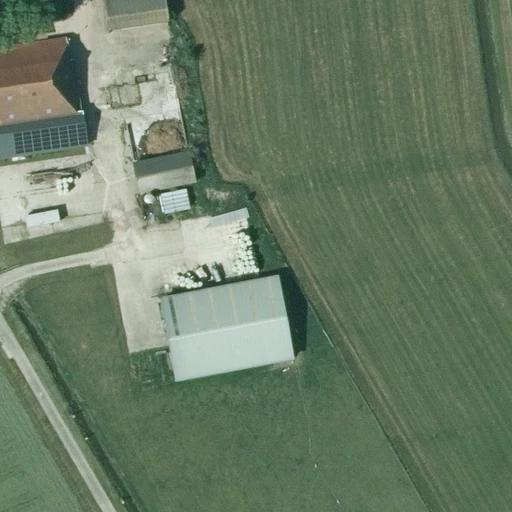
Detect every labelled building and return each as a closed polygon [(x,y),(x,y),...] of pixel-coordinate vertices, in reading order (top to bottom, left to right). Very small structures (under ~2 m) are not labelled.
[(164,0),(103,0),(108,31),(168,22),(164,0)] [(11,18),(15,45),(46,40),(41,13),(11,18)] [(68,61),(65,39),(0,49),(0,159),(85,147),(73,60),(68,61)] [(133,164),(139,196),(195,184),(188,153),(133,164)] [(155,274),(172,353),(289,328),(273,250),(155,274)]
